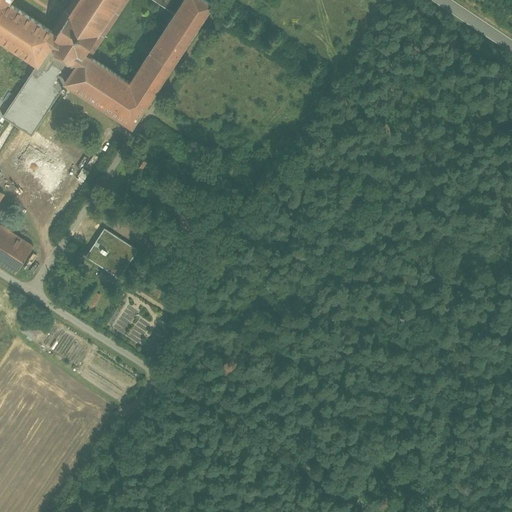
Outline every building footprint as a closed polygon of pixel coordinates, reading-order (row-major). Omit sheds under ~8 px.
[(4,119),(33,138),(67,85),(134,129),(139,120),(215,5),(207,0),(182,0),(181,3),(176,0),(0,0),(0,39),(39,65),(4,119)] [(70,168),(33,144),(22,162),(42,175),(39,180),(55,191),(70,168)] [(146,165),(149,159),(146,157),(144,156),(141,163),(146,165)] [(0,188),(0,262),(18,274),(37,244),(0,220),(0,209),(9,194),(0,188)] [(89,255),(123,276),(142,245),(109,224),(89,255)] [(70,280),(54,303),(74,316),(90,293),(70,280)] [(31,339),(37,331),(24,323),(18,331),(31,339)]
